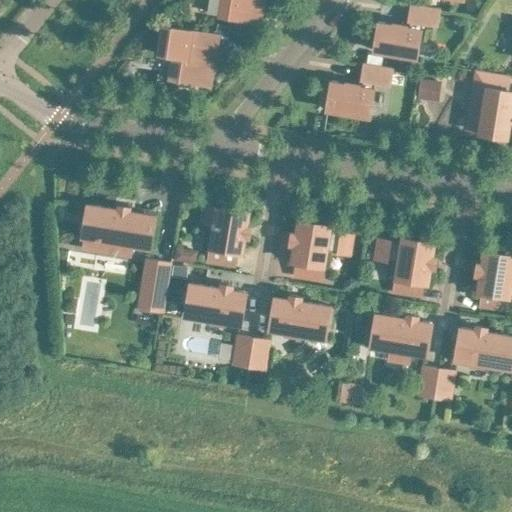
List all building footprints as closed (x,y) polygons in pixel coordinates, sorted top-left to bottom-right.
[(223,0),(221,15),(219,14),(219,16),(258,22),(262,0),(223,0)] [(495,0),(490,9),(506,12),(508,0),(495,0)] [(379,21),(375,50),(417,57),(423,22),(438,25),(440,10),(411,5),(408,26),(379,21)] [(209,85),(213,59),(210,59),(211,50),(218,51),(220,35),(164,25),(159,54),(160,54),(161,52),(175,55),(172,77),(169,77),(169,79),(181,81),(181,84),(194,87),(195,83),(209,85)] [(361,85),(332,81),(327,109),(370,116),(376,82),(390,84),(393,69),(364,64),(361,85)] [(483,113),(480,132),(508,137),(511,113),(511,90),(508,89),(510,76),(476,70),(473,85),(476,86),(472,111),(483,113)] [(421,79),(419,99),(439,101),(441,82),(421,79)] [(86,227),(84,236),(107,239),(105,251),(131,255),(133,244),(150,246),(156,214),(129,210),(130,207),(120,205),(119,208),(89,204),(88,213),(83,212),(81,226),(86,227)] [(214,225),(208,260),(236,265),(238,251),(243,252),(245,236),(249,236),(250,226),(247,225),(249,212),(217,206),(217,207),(207,206),(204,224),(214,225)] [(351,254),(354,234),(330,230),(331,225),(299,220),(297,233),(294,233),(292,243),(295,244),(292,260),(297,261),(295,275),(322,279),(327,250),(351,254)] [(423,282),(428,282),(431,266),(434,267),(436,256),(433,256),(435,242),(403,237),(402,242),(378,238),(375,258),(399,262),(394,291),(421,296),(423,282)] [(198,251),(178,247),(176,259),(196,262),(198,251)] [(481,274),(478,291),(483,291),(480,306),(508,310),(511,283),(511,255),(485,251),(482,264),(479,263),(477,274),(481,274)] [(139,306),(163,310),(171,262),(147,258),(139,306)] [(345,281),(343,289),(355,291),(358,278),(351,277),(345,281)] [(232,289),(233,286),(222,284),(222,287),(192,282),(187,314),(213,318),(212,323),(225,325),(226,321),(241,323),(246,291),(232,289)] [(291,295),(290,298),(276,296),(271,328),(286,330),(285,335),(299,337),(299,333),(325,337),(331,305),(301,300),(301,297),(291,295)] [(418,319),(418,316),(407,315),(407,318),(377,313),(372,345),(391,348),(389,359),(409,363),(411,351),(426,354),(432,322),(418,319)] [(487,328),(476,326),(476,329),(462,327),(456,359),(472,361),(471,365),(484,368),(485,363),(511,368),(511,360),(511,334),(486,331),(487,328)] [(249,365),(254,337),(238,334),(234,363),(249,365)] [(270,340),(254,337),(249,365),(265,368),(270,340)] [(353,362),(352,380),(374,381),(375,363),(353,362)] [(435,396),(440,368),(424,365),(419,393),(435,396)] [(451,399),(455,370),(440,368),(435,396),(451,399)] [(344,382),(341,401),(355,403),(357,384),(344,382)]
